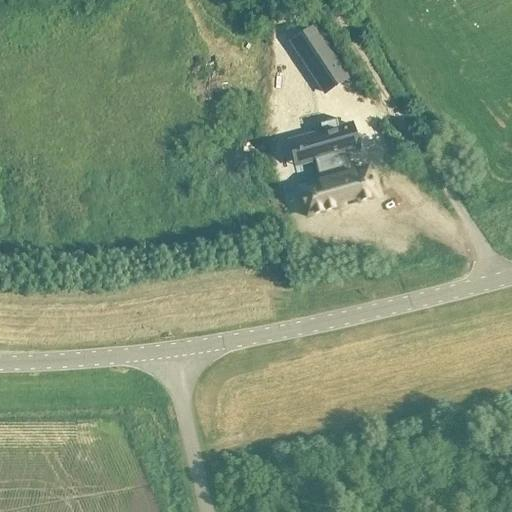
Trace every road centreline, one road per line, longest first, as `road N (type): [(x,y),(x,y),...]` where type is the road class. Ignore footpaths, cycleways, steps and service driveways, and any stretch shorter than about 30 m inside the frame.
road 1 (tertiary): [(169,350),(498,279)]
road 2 (unclassified): [(498,279),(324,0)]
road 3 (tertiary): [(0,361),(169,350)]
road 4 (unclassified): [(206,511),(169,350)]
